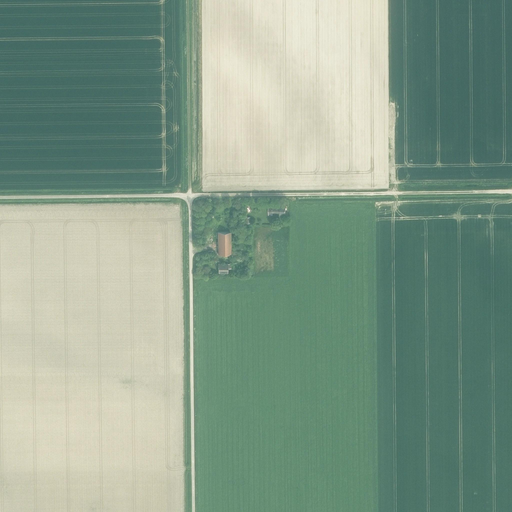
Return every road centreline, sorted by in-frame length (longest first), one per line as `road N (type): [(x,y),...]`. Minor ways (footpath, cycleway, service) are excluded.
road 1 (track): [(185,0),(186,195),(511,190)]
road 2 (unclassified): [(191,511),(186,195),(0,197)]
